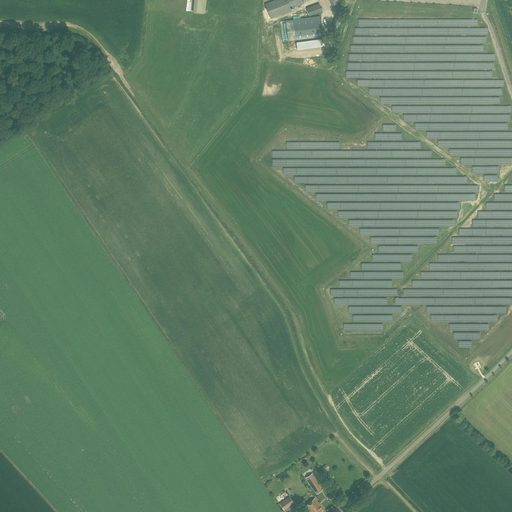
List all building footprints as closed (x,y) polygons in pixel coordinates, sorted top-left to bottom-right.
[(194,0),(194,12),(205,13),(206,0),(194,0)] [(303,4),(301,0),(274,0),(265,4),(271,18),(292,10),(291,8),(303,4)] [(310,16),(322,11),(319,3),(307,8),(310,16)] [(347,8),(339,5),(332,23),(340,26),(347,8)] [(303,18),(285,20),(286,23),(288,41),(296,40),(323,37),(320,18),(320,16),(303,18)] [(324,489),(313,473),(306,478),(317,494),(324,489)] [(290,497),(280,503),(284,509),(294,502),(290,497)]
